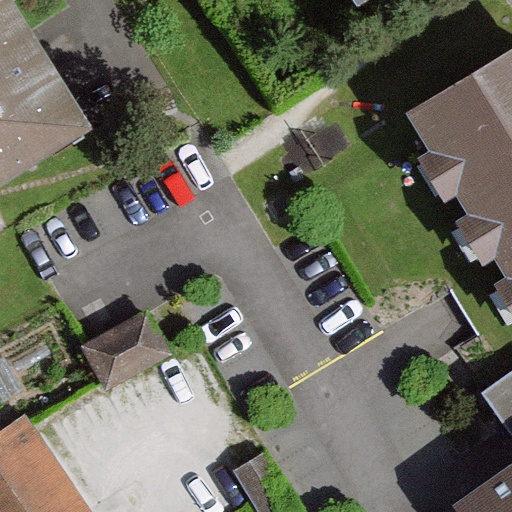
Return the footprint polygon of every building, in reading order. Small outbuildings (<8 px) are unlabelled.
[(0,0),(0,194),(100,133),(17,0),(0,0)] [(381,0),(356,0),(364,11),(381,0)] [(511,56),(412,120),(511,276),(511,56)] [(167,360),(146,318),(81,351),(102,392),(167,360)] [(511,511),(511,405),(492,418),(511,446),(511,470),(457,508),(459,511),(511,511)] [(0,435),(0,511),(88,511),(20,421),(0,435)] [(282,511),(288,508),(257,462),(233,477),(255,511),(282,511)]
